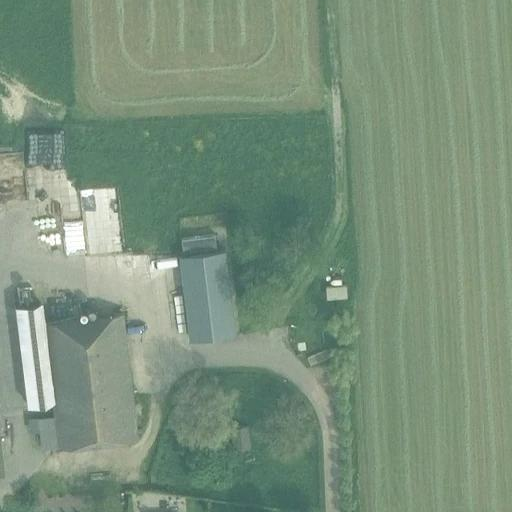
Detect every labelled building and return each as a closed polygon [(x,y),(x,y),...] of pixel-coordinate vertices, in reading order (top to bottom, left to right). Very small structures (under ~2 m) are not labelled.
[(83,151),(29,153),(31,200),(85,198),(83,151)] [(179,256),(188,319),(190,339),(234,333),(232,314),(223,250),(179,256)] [(37,290),(13,293),(27,395),(51,392),(37,290)] [(59,447),(137,438),(123,313),(44,322),(59,447)] [(151,405),(161,404),(160,383),(150,383),(151,405)] [(140,386),(140,405),(149,405),(149,386),(140,386)] [(251,448),(248,425),(230,428),(233,450),(251,448)] [(0,509),(7,509),(5,496),(28,492),(26,478),(0,482),(0,509)]
